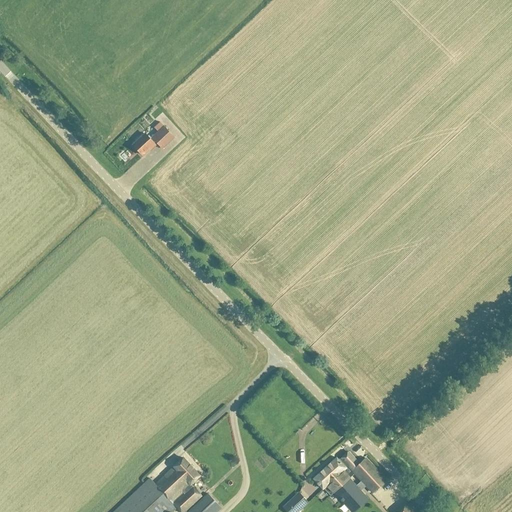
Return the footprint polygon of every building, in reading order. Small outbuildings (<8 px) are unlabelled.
[(149,149),(150,150),(151,151),(158,144),(163,149),(175,137),(164,125),(158,130),(150,138),(145,133),(133,145),(142,155),(149,149)] [(355,467),(359,463),(348,451),(341,458),(341,459),(340,461),(336,457),(313,478),(323,488),(324,487),(347,466),(351,470),(354,466),(355,467)] [(183,511),(202,495),(191,484),(200,476),(183,457),(173,467),(154,484),(149,478),(112,511),(172,511),(177,508),(180,511),(183,511)] [(365,484),(372,492),(387,480),(365,458),(359,463),(355,467),(354,466),(351,470),(347,466),(324,487),(330,494),(334,491),(350,508),(364,495),(358,489),(365,484)] [(298,492),(284,507),(288,511),(297,511),(308,502),(298,492)] [(187,511),(217,511),(222,508),(208,493),(205,496),(187,511)] [(418,511),(409,501),(396,511),(418,511)]
